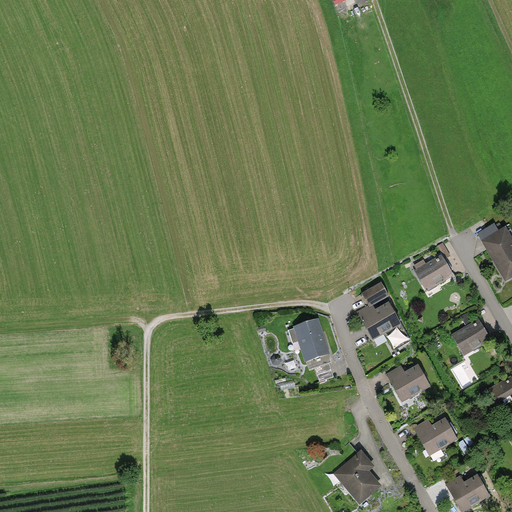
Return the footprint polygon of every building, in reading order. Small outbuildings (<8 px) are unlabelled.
[(511,242),(505,231),(499,235),(494,227),(482,235),(490,249),(488,250),(506,280),(511,276),(511,242)] [(458,276),(447,256),(418,271),(429,291),(458,276)] [(389,298),(381,283),(361,294),(368,306),(358,312),(373,339),(387,331),(398,349),(409,342),(388,306),(376,312),(373,307),(389,298)] [(328,354),(318,321),(296,328),(309,371),(315,369),(320,383),(334,378),(326,355),(328,354)] [(488,338),(479,321),(453,335),(464,355),(486,343),(484,340),(488,338)] [(427,385),(417,367),(406,374),(402,367),(388,375),(403,402),(420,392),(419,389),(427,385)] [(511,403),(511,379),(511,378),(486,393),(497,412),(511,403)] [(455,438),(445,420),(433,427),(429,420),(415,428),(431,455),(448,445),(446,443),(455,438)] [(371,467),(360,455),(337,475),(360,501),(377,486),(365,472),(371,467)] [(487,494),(477,477),(465,483),(461,476),(447,484),(463,511),(480,501),(478,499),(487,494)]
